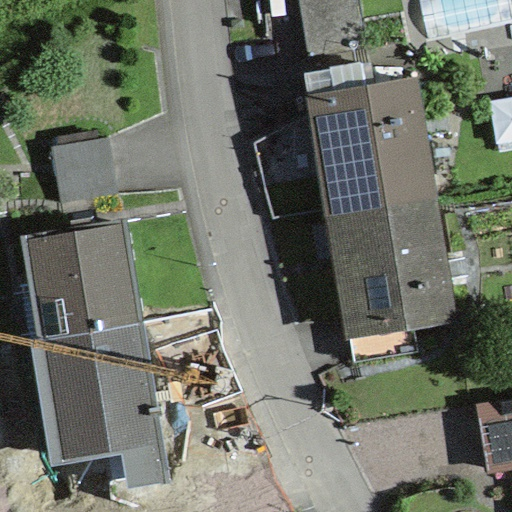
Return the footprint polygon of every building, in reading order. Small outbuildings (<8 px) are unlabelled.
[(360,0),(298,0),(309,57),(369,46),(360,0)] [(313,73),(319,109),(329,107),(377,99),(375,87),(371,63),(313,73)] [(377,99),(329,107),(345,211),(431,198),(412,81),(375,87),(377,99)] [(110,136),(53,144),(61,200),(118,192),(110,136)] [(431,198),(345,211),(362,322),(409,314),(411,322),(450,316),(431,198)] [(64,333),(139,321),(123,222),(26,238),(33,282),(55,279),(64,333)] [(409,314),(362,322),(353,323),(358,357),(415,348),(411,322),(409,314)] [(165,473),(139,321),(64,333),(44,336),(64,456),(105,449),(111,482),(165,473)] [(511,396),(485,401),(491,437),(511,433),(511,396)] [(227,511),(221,477),(164,486),(168,511),(227,511)]
